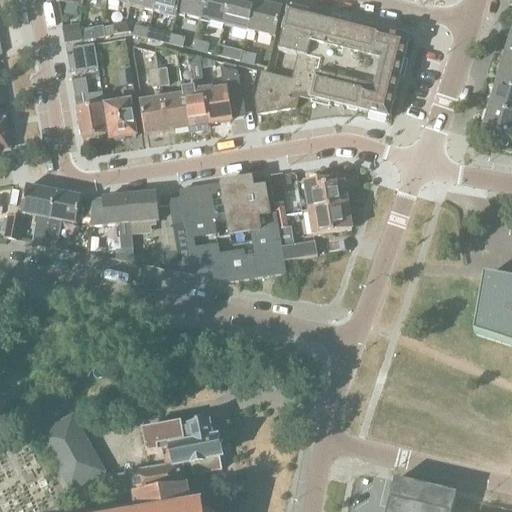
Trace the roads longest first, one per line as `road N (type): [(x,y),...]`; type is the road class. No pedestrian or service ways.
road 1 (residential): [(419,164),(329,143),(161,172),(72,174),(62,159),(34,0)]
road 2 (unclassified): [(350,339),(0,267)]
road 3 (unclassified): [(511,484),(328,440)]
road 4 (tertiary): [(350,339),(369,308),(408,192)]
road 5 (tertiary): [(419,164),(469,24)]
